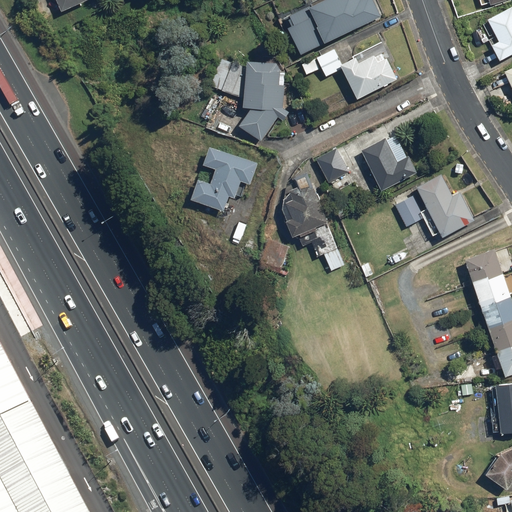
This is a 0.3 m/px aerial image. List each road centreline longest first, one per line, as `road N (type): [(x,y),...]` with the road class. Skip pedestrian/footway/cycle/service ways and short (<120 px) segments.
road 1 (motorway): [(0,88),(242,511)]
road 2 (motorway): [(194,511),(0,166)]
road 3 (tertiary): [(424,0),(459,92),(511,174)]
